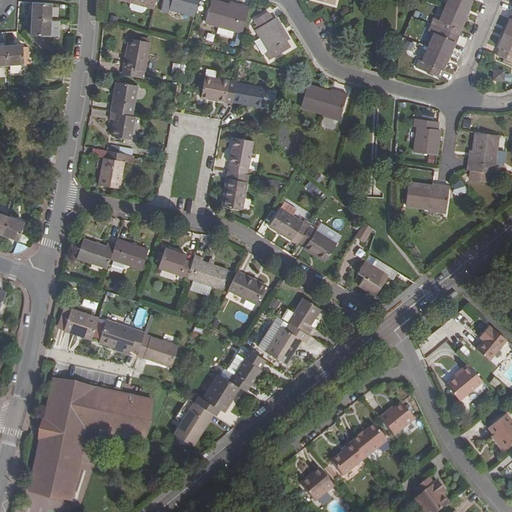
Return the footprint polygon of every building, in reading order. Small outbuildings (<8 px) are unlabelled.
[(146,7),(154,9),(156,0),(122,0),(131,2),(146,7)] [(195,17),(199,0),(163,0),(161,11),(169,14),(170,10),(195,17)] [(448,0),(446,8),(466,16),(472,1),(470,0),(448,0)] [(240,9),(211,1),(205,23),(242,33),(249,8),(241,6),(240,9)] [(145,11),(146,7),(131,2),(129,8),(131,11),(141,13),(145,11)] [(32,3),(32,20),(51,21),(52,4),(32,3)] [(441,29),(458,37),(461,31),(460,30),(466,16),(446,8),(439,22),(443,24),(441,29)] [(270,61),(290,48),(286,41),(289,40),(275,18),(256,30),(269,52),(266,53),(270,61)] [(51,21),(32,20),(31,35),(50,36),(51,21)] [(434,34),(428,48),(448,57),(455,42),(456,43),(458,37),(441,29),(438,35),(434,34)] [(511,36),(505,33),(498,48),(500,50),(497,56),(511,62),(511,36)] [(128,39),(122,75),(138,78),(139,72),(144,72),(149,43),(128,39)] [(23,45),(6,46),(7,66),(24,65),(23,45)] [(448,57),(428,48),(422,63),(424,64),(421,71),(437,78),(440,71),(442,71),(448,57)] [(494,70),(493,81),(503,82),(504,71),(494,70)] [(215,73),(205,71),(204,78),(214,80),(215,73)] [(200,99),(232,105),(232,104),(235,85),(235,84),(204,78),(200,99)] [(116,83),(111,112),(116,113),(132,116),(138,87),(116,83)] [(265,91),(235,85),(232,104),(262,109),(271,111),(275,93),(265,91)] [(347,95),(335,92),(334,94),(307,86),(301,107),(323,114),(322,116),(339,122),(347,95)] [(131,140),(135,117),(132,116),(116,113),(112,137),(131,140)] [(437,130),(438,123),(415,120),(414,128),(417,128),(414,153),(437,157),(440,131),(437,130)] [(494,165),(496,151),(498,137),(476,134),(472,164),(468,164),(467,171),(471,171),(474,172),(473,181),(487,183),(488,174),(492,174),(493,175),(494,165)] [(228,172),(247,175),(253,142),(234,138),(228,172)] [(119,190),(126,154),(108,151),(106,159),(104,158),(98,186),(119,190)] [(506,152),(496,151),(494,165),(504,166),(506,152)] [(247,175),(228,172),(222,207),(243,210),(248,176),(247,175)] [(310,184),(307,191),(317,196),(321,189),(310,184)] [(445,214),(449,187),(437,186),(436,187),(409,184),(406,206),(428,209),(428,212),(445,214)] [(299,243),(309,227),(279,209),(268,227),(297,245),(299,243)] [(9,217),(0,214),(0,235),(2,236),(9,217)] [(9,217),(2,236),(10,239),(17,241),(24,223),(9,217)] [(361,230),(367,234),(370,229),(364,225),(361,230)] [(309,227),(299,243),(305,247),(303,249),(325,263),(337,245),(309,227)] [(109,260),(114,246),(107,244),(106,247),(83,239),(76,259),(106,270),(109,260)] [(114,246),(109,260),(141,271),(148,250),(116,240),(114,246)] [(159,269),(186,278),(191,263),(186,261),(187,256),(165,249),(159,269)] [(204,259),(194,256),(191,263),(186,278),(186,279),(221,291),(228,270),(203,262),(204,259)] [(393,280),(397,273),(376,260),(372,266),(365,262),(357,274),(364,278),(358,286),(376,297),(388,277),(393,280)] [(237,272),(227,292),(256,306),(266,286),(237,272)] [(277,309),(280,301),(273,298),(270,306),(277,309)] [(287,323),(288,324),(307,335),(312,328),(309,327),(319,310),(302,299),(293,314),(287,323)] [(287,323),(293,314),(287,310),(282,319),(287,323)] [(66,332),(80,336),(81,334),(92,338),(98,319),(73,311),(66,332)] [(92,338),(94,338),(100,320),(98,319),(92,338)] [(132,352),(138,355),(145,336),(145,333),(108,322),(100,345),(131,354),(132,352)] [(306,344),(310,337),(307,335),(288,324),(284,330),(280,327),(264,352),(286,366),(302,341),(306,344)] [(489,361),(505,341),(487,327),(478,339),(481,341),(474,350),(489,361)] [(179,347),(145,336),(138,355),(138,357),(172,368),(179,347)] [(240,388),(246,392),(250,386),(252,387),(262,371),(261,370),(266,361),(247,350),(242,358),(244,359),(233,376),(232,374),(228,380),(240,388)] [(459,400),(482,382),(469,364),(460,371),(462,373),(457,378),(447,385),(459,400)] [(228,380),(219,374),(203,400),(199,397),(195,403),(213,415),(216,416),(220,410),(224,413),(240,388),(228,380)] [(152,399),(52,377),(43,418),(42,422),(50,424),(47,434),(40,433),(39,437),(27,489),(46,493),(47,489),(51,490),(51,494),(65,497),(67,490),(71,491),(86,428),(90,409),(117,416),(113,434),(143,441),(152,399)] [(195,403),(188,399),(175,420),(182,424),(195,403)] [(213,415),(195,403),(182,424),(175,436),(193,447),(213,415)] [(379,418),(394,436),(414,420),(401,403),(393,410),(387,414),(386,413),(379,418)] [(90,409),(86,428),(113,434),(117,416),(90,409)] [(495,435),(506,449),(511,444),(511,420),(507,413),(489,427),(495,435)] [(37,436),(39,437),(40,433),(47,434),(50,424),(42,422),(43,418),(41,417),(37,436)] [(356,438),(351,443),(363,459),(387,441),(373,424),(361,434),(362,436),(357,439),(356,438)] [(506,449),(495,435),(493,436),(504,451),(506,449)] [(341,476),(363,459),(351,443),(340,451),(342,453),(330,462),(341,476)] [(319,469),(306,479),(309,482),(302,488),(315,503),(334,487),(319,469)] [(412,489),(418,495),(433,483),(427,477),(412,489)] [(309,482),(306,479),(299,484),(302,488),(309,482)] [(414,499),(424,511),(437,511),(449,503),(443,495),(439,491),(443,488),(436,480),(433,483),(418,495),(414,499)] [(213,501),(206,491),(201,495),(209,504),(213,501)]
